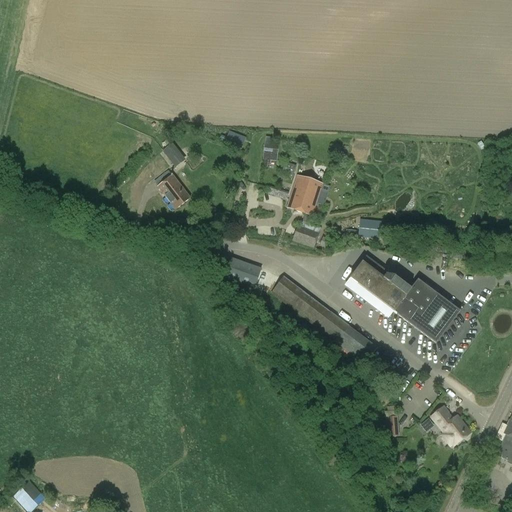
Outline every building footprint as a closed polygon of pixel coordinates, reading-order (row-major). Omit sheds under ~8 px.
[(133,117),(131,123),(138,125),(136,134),(150,137),(154,121),(133,117)] [(240,151),(243,144),(226,137),(226,138),(220,136),(218,142),(240,151)] [(263,160),(277,161),(278,145),(264,144),(263,160)] [(184,160),(172,145),(163,152),(175,167),(184,160)] [(158,188),(157,188),(175,211),(190,199),(172,176),(168,172),(154,183),(158,188)] [(311,217),(322,185),(297,177),(287,209),(311,217)] [(266,194),(286,201),(288,194),(268,187),(266,194)] [(292,242),(313,249),(321,229),(300,221),(298,226),(292,242)] [(378,241),(379,231),(374,231),(375,223),(360,221),(358,238),(378,241)] [(464,262),(465,254),(452,252),(451,260),(464,262)] [(224,272),(225,259),(212,257),(211,271),(224,272)] [(417,281),(410,290),(394,278),(385,277),(387,273),(366,257),(349,280),(394,313),(435,344),(459,312),(417,281)] [(254,290),(261,270),(230,259),(223,279),(254,290)] [(365,365),(376,349),(283,278),(271,294),(365,365)] [(464,436),(468,433),(462,425),(458,428),(447,414),(448,414),(443,408),(431,418),(444,435),(442,436),(450,446),(452,445),(454,447),(466,437),(464,436)] [(506,435),(496,457),(511,464),(511,416),(504,435),(506,435)] [(386,437),(396,437),(395,418),(384,418),(386,437)] [(25,511),(32,511),(46,500),(30,482),(13,498),(25,511)]
